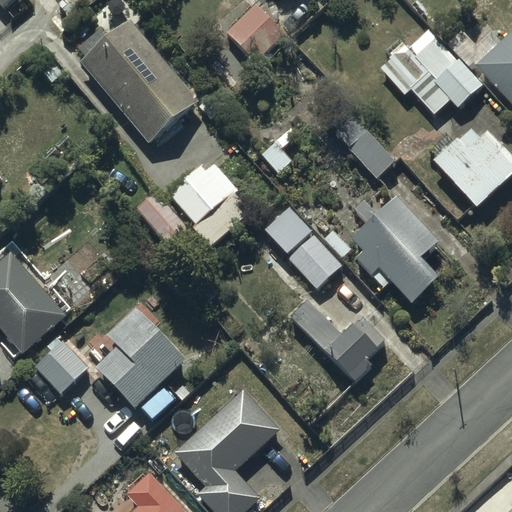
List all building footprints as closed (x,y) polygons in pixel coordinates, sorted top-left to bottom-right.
[(255,7),(226,34),(258,68),(287,40),(255,7)] [(85,60),(80,65),(148,147),(198,105),(130,23),(106,43),(98,34),(78,51),(85,60)] [(392,60),(379,72),(404,98),(409,93),(433,118),(449,102),(457,111),(481,89),(428,33),(409,51),(399,41),(385,53),(392,60)] [(511,35),(475,69),(511,109),(511,35)] [(331,131),(376,181),(393,165),(348,116),(331,131)] [(292,130),(261,157),(278,176),(291,165),(280,152),(298,137),(292,130)] [(438,159),(433,164),(477,212),(511,179),(511,157),(486,130),(477,138),(471,132),(454,148),(445,138),(430,151),(438,159)] [(168,195),(195,228),(228,201),(200,168),(168,195)] [(155,196),(136,213),(170,253),(190,235),(155,196)] [(438,244),(396,199),(377,217),(364,203),(355,212),(368,226),(350,243),(361,255),(356,260),(384,290),(391,284),(412,306),(439,281),(420,261),(438,244)] [(277,223),(265,233),(286,257),(311,235),(290,211),(287,213),(283,209),(273,218),(277,223)] [(314,238),(289,261),(317,292),(342,269),(314,238)] [(0,333),(7,341),(0,346),(13,361),(19,355),(22,359),(66,320),(11,257),(0,266),(0,333)] [(306,303),(289,320),(355,385),(370,369),(365,364),(385,344),(360,320),(342,338),(306,303)] [(134,411),(185,363),(136,312),(107,341),(117,351),(96,371),(134,411)] [(63,344),(35,370),(60,397),(88,371),(63,344)] [(278,433),(242,393),(173,456),(204,490),(196,497),(209,511),(248,511),(261,501),(235,473),(278,433)] [(182,511),(150,477),(127,498),(140,511),(138,511),(182,511)]
